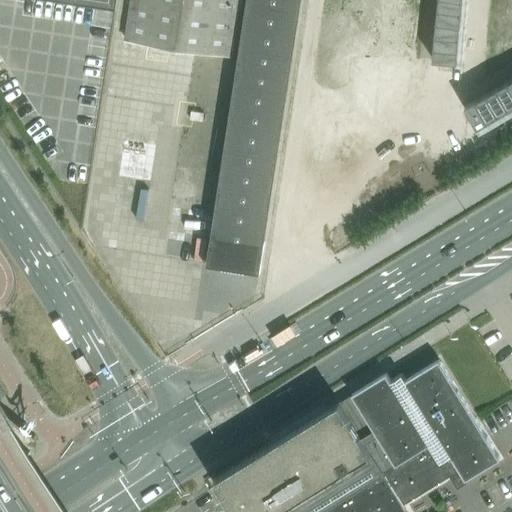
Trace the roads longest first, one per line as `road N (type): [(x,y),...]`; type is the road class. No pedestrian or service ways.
road 1 (secondary): [(511,220),(176,419)]
road 2 (secondary): [(186,464),(511,260)]
road 3 (primary): [(176,419),(0,152)]
road 4 (primary): [(0,208),(142,439)]
road 5 (primary): [(142,439),(34,511)]
